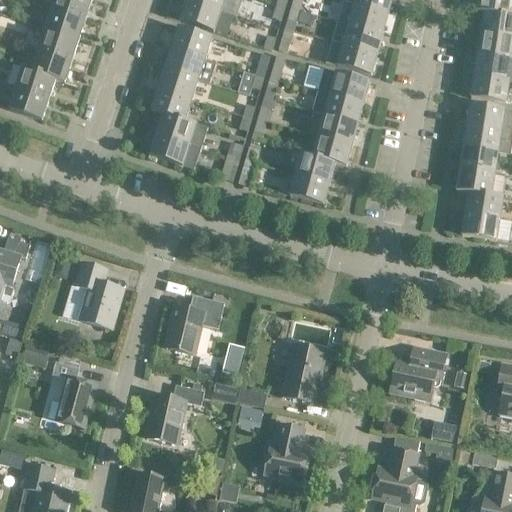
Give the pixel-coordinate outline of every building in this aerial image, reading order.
[(92,1),(90,0),(55,0),(51,11),(85,22),(92,1)] [(224,0),(187,0),(187,2),(221,13),(224,0)] [(278,0),(276,8),(284,11),(287,0),(278,0)] [(303,1),(300,0),(293,0),(291,10),(299,13),(303,1)] [(355,0),(354,5),(388,14),(392,0),(355,0)] [(511,16),(511,0),(478,0),(477,14),(484,15),(484,14),(511,18),(511,16)] [(221,13),(187,2),(180,23),(214,34),(221,13)] [(343,2),(337,23),(383,35),(388,14),(354,5),(343,2)] [(284,11),(276,8),(272,20),(281,23),(284,11)] [(299,13),(291,10),(287,22),(296,25),(299,13)] [(85,22),(51,11),(45,32),(78,43),(85,22)] [(484,14),(484,15),(481,35),(511,40),(511,17),(511,18),(484,14)] [(383,35),(337,23),(331,44),(377,56),(383,35)] [(212,40),(178,29),(171,50),(205,61),(212,40)] [(78,43),(45,32),(38,52),(72,63),(78,43)] [(511,40),(481,35),(477,57),(511,62),(511,40)] [(263,50),(272,53),(276,40),(267,38),(263,50)] [(290,42),(282,40),(278,52),(287,55),(290,42)] [(377,56),(331,44),(325,65),(371,78),(377,56)] [(216,65),(205,61),(171,50),(165,71),(198,82),(210,86),(216,65)] [(38,52),(32,72),(31,73),(55,81),(55,82),(65,85),(72,63),(38,52)] [(256,77),(255,78),(264,80),(270,59),(254,54),(247,75),(256,77)] [(511,62),(477,57),(474,78),(509,84),(511,83),(511,62)] [(22,68),(15,90),(49,101),(55,82),(55,81),(31,73),(32,72),(22,68)] [(282,70),(274,68),(270,80),(278,82),(282,70)] [(198,82),(165,71),(158,92),(191,102),(198,82)] [(324,71),(318,93),(364,105),(369,84),(324,71)] [(264,80),(255,78),(252,90),(260,92),(264,80)] [(509,84),(474,78),(471,100),(506,106),(509,84)] [(278,82),(270,80),(266,92),(275,94),(278,82)] [(49,101),(15,90),(8,112),(42,123),(49,101)] [(191,102),(158,92),(151,113),(162,117),(163,116),(185,123),(185,122),(191,102)] [(364,105),(318,93),(312,114),(324,117),(358,126),(364,105)] [(511,112),(470,106),(466,128),(511,135),(511,112)] [(247,107),(243,119),(251,121),(255,110),(247,107)] [(270,112),(261,109),(258,121),(266,124),(270,112)] [(163,116),(162,117),(156,137),(189,147),(201,151),(208,130),(196,127),(196,126),(185,122),(185,123),(163,116)] [(358,126),(324,117),(318,138),(352,147),(358,126)] [(251,121),(243,119),(239,131),(248,133),(251,121)] [(266,124),(258,121),(254,133),(263,136),(266,124)] [(511,141),(511,135),(466,128),(463,150),(498,155),(510,157),(511,141)] [(189,147),(156,137),(149,158),(182,169),(189,147)] [(318,138),(313,158),(312,159),(335,165),(346,169),(352,147),(318,138)] [(235,146),(231,158),(240,161),(243,148),(235,146)] [(257,153),(249,150),(245,162),(254,165),(257,153)] [(498,155),(463,150),(460,171),(494,177),(498,155)] [(301,155),(295,176),(329,186),(335,165),(312,159),(313,158),(301,155)] [(227,157),(220,181),(232,184),(240,161),(231,158),(227,157)] [(254,165),(245,162),(238,186),(250,190),(258,166),(254,165)] [(494,177),(460,171),(456,193),(468,195),(468,194),(491,198),(491,197),(494,177)] [(329,186),(295,176),(289,198),(323,207),(329,186)] [(468,194),(468,195),(465,216),(500,221),(503,199),(491,197),(491,198),(468,194)] [(500,221),(465,216),(461,238),(496,243),(500,221)] [(14,292),(11,288),(20,259),(26,261),(30,247),(8,240),(4,253),(0,252),(0,309),(2,303),(6,305),(11,302),(14,292)] [(65,273),(69,260),(58,256),(53,269),(65,273)] [(71,287),(62,318),(111,332),(123,292),(103,286),(107,272),(83,265),(76,289),(71,287)] [(200,328),(218,332),(224,306),(195,299),(193,310),(189,312),(176,309),(167,347),(169,351),(193,357),(200,328)] [(16,325),(12,337),(22,340),(26,328),(16,325)] [(20,346),(10,343),(6,354),(16,357),(20,346)] [(25,344),(20,362),(46,369),(51,352),(25,344)] [(230,344),(223,373),(239,377),(245,348),(230,344)] [(282,399),(314,406),(325,355),(293,348),(282,399)] [(414,351),(411,365),(397,362),(390,394),(412,399),(414,402),(424,404),(427,402),(429,403),(432,389),(436,390),(439,387),(446,358),(414,351)] [(55,365),(52,377),(68,381),(56,423),(84,430),(95,388),(75,383),(78,371),(82,359),(60,353),(57,365),(55,365)] [(478,362),(476,373),(489,375),(491,364),(478,362)] [(511,369),(502,368),(497,397),(499,401),(503,402),(500,415),(511,417),(511,369)] [(457,373),(454,387),(468,390),(471,375),(457,373)] [(146,440),(176,447),(185,405),(200,408),(203,394),(175,388),(172,401),(155,397),(146,440)] [(266,397),(240,391),(237,405),(263,411),(266,397)] [(434,426),(431,442),(453,446),(456,430),(434,426)] [(264,477),(301,485),(308,455),(300,453),(305,432),(279,427),(274,448),(270,447),(264,477)] [(373,478),(370,492),(372,496),(371,500),(386,503),(386,507),(384,507),(383,511),(415,511),(416,507),(420,507),(424,505),(427,488),(425,484),(416,482),(417,479),(413,478),(418,457),(413,456),(416,444),(396,439),(390,466),(392,467),(391,473),(378,471),(377,475),(373,478)] [(425,445),(424,453),(436,456),(435,463),(452,467),(455,451),(425,445)] [(460,453),(457,467),(467,469),(470,455),(460,453)] [(495,471),(498,459),(474,454),(472,466),(495,471)] [(214,459),(211,472),(220,474),(223,462),(214,459)] [(24,491),(38,494),(34,511),(65,511),(69,494),(50,489),(54,472),(29,467),(24,491)] [(157,511),(164,481),(138,475),(130,511),(157,511)] [(511,511),(511,478),(495,475),(490,501),(485,500),(482,511),(511,511)] [(223,485),(220,501),(237,505),(240,488),(223,485)]
